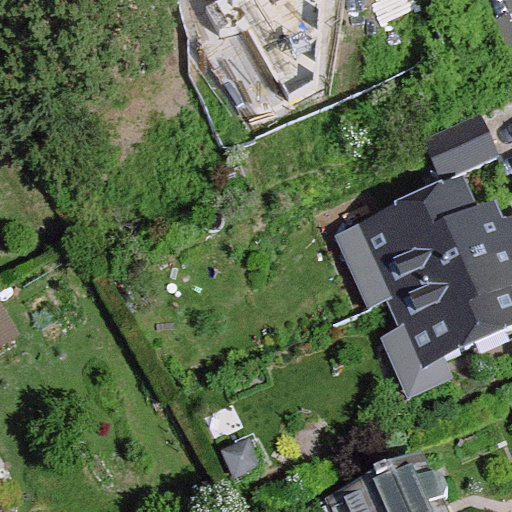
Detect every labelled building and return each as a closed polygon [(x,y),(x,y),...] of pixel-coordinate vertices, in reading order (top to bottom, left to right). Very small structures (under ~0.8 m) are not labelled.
[(499,161),(482,122),(427,147),(444,186),(499,161)] [(478,225),(464,192),(365,237),(394,304),(510,252),(503,235),(495,218),(478,225)] [(511,293),(511,255),(510,252),(394,304),(424,373),(511,333),(511,303),(508,295),(511,293)] [(4,293),(0,295),(0,351),(29,334),(4,293)] [(418,464),(342,499),(348,511),(447,511),(446,508),(450,500),(445,488),(437,484),(429,487),(418,464)]
